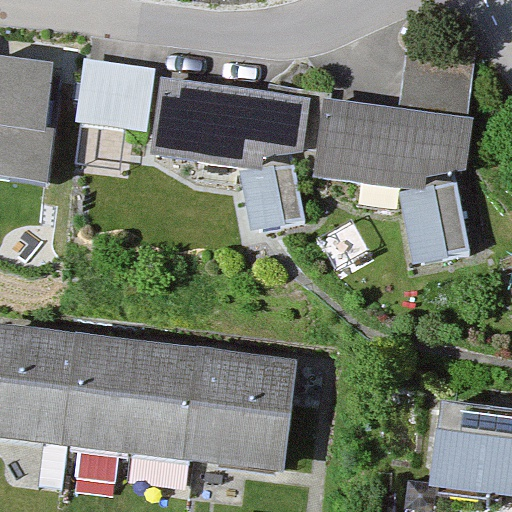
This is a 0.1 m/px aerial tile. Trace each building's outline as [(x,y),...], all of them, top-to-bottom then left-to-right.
[(65,196),(72,79),(4,75),(5,51),(0,50),(0,127),(11,128),(8,192),(65,196)] [(483,269),(464,195),(483,197),(488,134),(480,133),(487,62),(417,56),(411,123),(339,116),(331,200),(407,207),(427,283),(483,269)] [(166,150),(171,91),(172,79),(96,71),(88,142),(166,150)] [(171,91),(166,150),(163,173),(240,181),(259,257),(315,242),(297,168),(314,170),(321,107),(171,91)] [(0,447),(69,456),(81,356),(6,347),(0,399),(0,447)] [(143,465),(155,365),(81,356),(69,456),(143,465)] [(218,473),(229,374),(155,365),(143,465),(218,473)] [(229,374),(218,473),(292,482),(304,383),(229,374)] [(511,511),(511,432),(459,430),(455,511),(511,511)]
